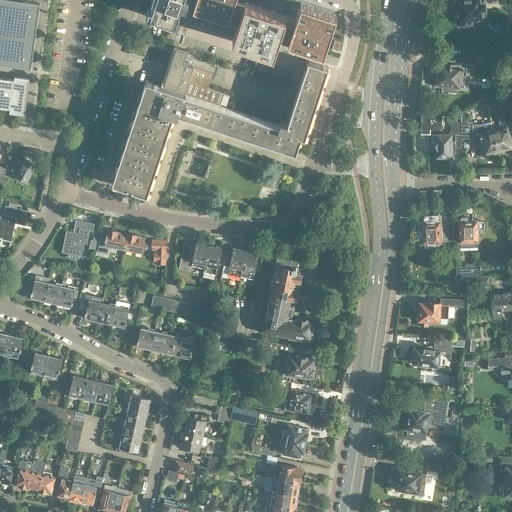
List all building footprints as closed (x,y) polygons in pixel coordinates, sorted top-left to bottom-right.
[(0,0),(0,64),(31,68),(40,3),(22,1),(22,0),(0,0)] [(153,0),(150,13),(176,21),(180,9),(176,8),(178,2),(186,4),(187,0),(153,0)] [(320,62),(323,53),(336,14),(336,12),(299,0),(195,0),(193,7),(181,45),(193,49),(191,55),(190,58),(217,67),(211,85),(210,87),(232,94),(229,102),(228,105),(276,121),(277,117),(286,120),(307,57),(320,62)] [(485,21),(483,0),(456,0),(457,13),(454,15),(455,21),(458,22),(458,23),(470,22),(485,21)] [(332,48),(338,51),(340,43),(334,41),(332,48)] [(308,60),(287,124),(280,122),(279,125),(225,107),(229,95),(208,88),(213,73),(212,73),(214,67),(203,63),(201,69),(190,65),(188,64),(189,59),(186,58),(189,50),(175,46),(164,77),(161,76),(160,76),(159,76),(157,74),(153,75),(154,77),(154,78),(153,79),(152,82),(146,80),(112,183),(147,194),(173,115),(177,117),(178,113),(296,152),(301,136),(305,138),(328,67),(308,60)] [(460,61),(475,63),(476,52),(462,49),(460,61)] [(463,66),(460,65),(460,64),(454,63),(454,60),(447,59),(447,62),(446,62),(445,64),(438,63),(436,74),(435,83),(436,83),(436,86),(442,87),(443,84),(453,86),(462,87),(463,75),(466,76),(467,67),(463,67),(463,66)] [(0,107),(10,109),(9,113),(24,115),(29,78),(14,76),(14,79),(0,77),(0,107)] [(492,93),(485,97),(487,101),(494,97),(492,93)] [(461,136),(480,136),(483,149),(482,149),(483,153),(484,153),(484,154),(485,154),(486,155),(489,154),(489,153),(498,150),(492,127),(485,129),(484,126),(472,126),(472,121),(466,121),(466,120),(479,113),(475,107),(468,111),(461,111),(461,121),(461,122),(461,134),(461,136)] [(432,132),(432,134),(432,142),(436,142),(436,157),(439,157),(440,158),(443,158),(445,157),(451,157),(451,150),(454,150),(454,143),(453,143),(453,141),(451,141),(451,134),(449,134),(442,134),(442,113),(421,112),(421,128),(424,128),(424,129),(428,132),(432,132)] [(500,125),(492,127),(498,150),(506,148),(507,149),(511,148),(511,147),(511,146),(511,145),(511,142),(510,142),(506,124),(507,124),(504,114),(497,116),(500,125)] [(449,131),(449,134),(451,134),(461,134),(461,122),(461,121),(461,117),(455,117),(455,122),(451,122),(451,131),(449,131)] [(9,156),(6,167),(5,171),(27,182),(37,163),(25,157),(22,161),(16,158),(9,156)] [(9,206),(5,205),(4,213),(1,213),(0,219),(0,239),(2,240),(2,238),(10,240),(8,246),(10,246),(15,223),(23,224),(27,210),(19,209),(20,205),(10,202),(9,206)] [(460,247),(463,247),(477,246),(477,241),(479,241),(479,235),(478,235),(477,229),(483,229),(484,228),(484,222),(483,220),(476,221),(476,220),(468,220),(468,218),(466,216),(462,216),(460,218),(460,220),(459,221),(460,247)] [(417,232),(417,241),(422,240),(422,242),(431,242),(431,248),(440,248),(440,243),(441,243),(441,225),(439,225),(439,221),(438,221),(438,220),(436,217),(431,218),(430,220),(430,222),(421,222),(421,223),(416,223),(414,225),(414,230),(416,232),(417,232)] [(66,230),(62,252),(81,256),(84,243),(87,243),(90,230),(93,231),(94,223),(76,220),(73,232),(66,230)] [(443,229),(442,229),(442,241),(454,241),(454,229),(453,229),(453,224),(442,224),(443,229)] [(101,227),(97,244),(104,246),(124,250),(127,234),(118,232),(118,231),(101,227)] [(127,234),(124,250),(133,251),(133,249),(142,250),(145,237),(137,236),(137,234),(128,233),(127,234)] [(152,250),(156,250),(156,252),(153,252),(153,262),(155,262),(155,264),(164,264),(165,250),(166,250),(166,240),(152,240),(152,250)] [(190,246),(183,245),(178,269),(190,272),(191,267),(204,270),(209,247),(196,244),(195,247),(190,246)] [(209,247),(204,270),(204,273),(216,276),(218,265),(223,266),(226,251),(220,250),(221,249),(209,247)] [(226,251),(223,266),(229,267),(228,275),(240,277),(245,250),(233,248),(232,253),(226,251)] [(245,250),(240,277),(253,280),(254,271),(260,272),(263,257),(258,256),(258,253),(245,250)] [(300,281),(301,273),(296,272),(297,267),(292,266),(294,258),(277,255),(274,274),(271,274),(270,285),(271,285),(270,289),(266,288),(265,293),(266,293),(266,292),(268,292),(267,294),(270,294),(266,314),(263,314),(260,332),(296,338),(295,340),(305,342),(305,339),(310,340),(313,322),(306,321),(307,320),(298,318),(297,320),(291,318),(295,299),(296,300),(296,299),(300,299),(301,293),(298,292),(298,291),(300,288),(301,285),(300,281)] [(468,266),(456,266),(457,276),(481,274),(480,263),(468,263),(468,266)] [(31,298),(44,301),(48,282),(49,278),(36,275),(31,298)] [(490,275),(475,276),(476,286),(491,285),(490,275)] [(62,281),(62,284),(57,304),(71,307),(75,288),(74,288),(75,286),(68,285),(63,281),(62,281)] [(48,282),(44,301),(57,304),(62,284),(56,282),(56,283),(48,282)] [(511,291),(491,293),(493,317),(503,316),(503,315),(502,308),(511,307),(511,291)] [(154,295),(152,300),(164,303),(165,297),(154,295)] [(165,297),(164,303),(162,309),(171,311),(174,299),(165,297)] [(85,318),(98,321),(102,302),(89,299),(85,318)] [(174,299),(171,311),(176,312),(179,300),(174,299)] [(448,319),(449,310),(449,306),(466,307),(466,300),(441,299),(441,303),(427,303),(427,304),(419,303),(419,312),(417,314),(417,318),(418,320),(420,320),(420,325),(429,325),(429,321),(439,322),(439,318),(448,319)] [(102,302),(98,321),(111,324),(117,300),(116,305),(102,302)] [(117,300),(111,324),(125,327),(130,303),(117,300)] [(152,300),(151,306),(162,309),(164,303),(152,300)] [(179,300),(176,312),(182,313),(185,302),(179,300)] [(185,302),(182,313),(188,315),(191,303),(185,302)] [(191,303),(188,315),(194,316),(197,304),(191,303)] [(197,304),(194,316),(200,317),(202,306),(197,304)] [(202,306),(200,317),(205,319),(208,307),(202,306)] [(208,307),(205,319),(217,321),(220,310),(208,307)] [(141,327),(139,336),(136,346),(150,349),(154,330),(141,327)] [(154,330),(150,349),(163,352),(168,333),(154,330)] [(0,331),(0,353),(4,355),(9,334),(0,331)] [(224,331),(222,339),(222,343),(242,347),(243,342),(273,348),(272,352),(285,355),(288,355),(290,345),(278,343),(278,342),(224,331)] [(168,333),(163,352),(176,355),(181,336),(168,333)] [(9,334),(4,355),(18,358),(23,337),(9,334)] [(181,336),(176,355),(190,358),(194,339),(181,336)] [(434,348),(424,347),(423,349),(415,348),(413,363),(438,366),(439,357),(440,357),(440,351),(451,352),(452,345),(460,346),(460,339),(452,338),(452,339),(438,338),(437,343),(434,343),(434,348)] [(475,349),(475,338),(466,338),(467,349),(475,349)] [(499,358),(488,359),(489,369),(500,368),(501,371),(511,370),(511,379),(511,360),(511,357),(511,356),(511,348),(504,350),(505,357),(499,357),(499,358)] [(30,372),(44,375),(49,355),(35,352),(30,372)] [(49,355),(44,375),(57,378),(62,358),(49,355)] [(296,356),(288,355),(285,355),(283,372),(289,373),(289,376),(296,376),(296,375),(310,377),(310,375),(313,376),(314,369),(312,368),(313,359),(307,358),(307,356),(296,355),(296,356)] [(68,395),(82,398),(87,377),(73,374),(68,395)] [(265,377),(254,375),(253,385),(263,387),(265,377)] [(87,377),(82,398),(95,401),(100,380),(87,377)] [(100,380),(95,401),(109,405),(114,384),(100,380)] [(283,389),(281,398),(286,399),(285,407),(308,411),(308,410),(310,410),(311,403),(309,403),(310,395),(304,394),(304,392),(296,391),(296,392),(290,391),(290,390),(283,389)] [(194,393),(192,401),(216,406),(218,399),(194,393)] [(37,394),(36,400),(47,403),(49,397),(37,394)] [(131,394),(128,407),(149,412),(152,399),(131,394)] [(407,434),(416,436),(425,437),(425,433),(427,433),(429,423),(430,423),(430,422),(444,424),(448,399),(426,395),(423,410),(415,409),(415,411),(408,410),(405,428),(408,428),(407,434)] [(36,400),(34,405),(45,408),(46,404),(47,404),(47,403),(36,400)] [(222,402),(217,420),(228,423),(233,405),(222,402)] [(45,408),(44,415),(49,417),(52,405),(47,404),(46,404),(45,408)] [(34,405),(33,412),(44,415),(45,408),(34,405)] [(52,405),(49,417),(55,418),(58,407),(52,405)] [(258,411),(233,405),(230,416),(255,423),(258,411)] [(511,406),(502,407),(502,417),(507,418),(507,420),(511,420),(511,406)] [(55,418),(72,422),(73,417),(75,411),(58,407),(55,418)] [(128,407),(125,420),(146,425),(149,412),(128,407)] [(75,411),(73,417),(85,420),(86,414),(83,413),(84,411),(82,410),(81,412),(75,411)] [(187,416),(183,432),(203,437),(206,422),(209,423),(211,417),(196,413),(195,417),(187,416)] [(288,418),(273,415),(271,422),(286,425),(288,418)] [(72,422),(72,423),(83,426),(85,420),(73,417),(72,422)] [(53,420),(47,419),(44,420),(43,425),(45,427),(51,429),(54,427),(55,423),(53,420)] [(124,426),(122,433),(143,438),(146,425),(125,420),(124,420),(120,419),(119,425),(124,426)] [(72,423),(70,429),(82,432),(83,426),(72,423)] [(284,429),(282,437),(306,443),(309,432),(306,431),(307,427),(289,423),(288,430),(284,429)] [(70,429),(69,435),(80,438),(82,432),(70,429)] [(119,447),(121,447),(120,451),(129,453),(129,449),(139,451),(143,438),(122,433),(122,434),(116,432),(115,438),(121,439),(119,447)] [(203,437),(183,432),(180,448),(188,450),(187,454),(202,457),(203,453),(199,452),(203,437)] [(69,435),(67,441),(79,444),(80,438),(69,435)] [(306,443),(282,437),(280,445),(284,446),(282,453),(300,457),(301,453),(304,453),(306,443)] [(79,444),(67,441),(65,448),(77,451),(79,444)] [(253,444),(252,450),(262,453),(272,455),(274,449),(264,446),(253,444)] [(511,456),(497,455),(497,463),(511,464),(511,456)] [(222,458),(209,456),(207,466),(219,469),(222,458)] [(27,487),(27,486),(32,467),(33,463),(31,462),(31,461),(27,460),(26,461),(20,460),(15,483),(19,484),(19,486),(27,487)] [(194,464),(175,460),(174,465),(192,470),(194,464)] [(441,464),(427,462),(426,470),(439,472),(441,464)] [(3,463),(0,473),(0,481),(9,484),(14,466),(3,463)] [(276,463),(274,478),(299,482),(299,481),(300,482),(302,468),(295,467),(295,466),(276,463)] [(174,465),(173,471),(179,472),(191,475),(192,470),(174,465)] [(32,467),(27,486),(39,489),(44,470),(32,467)] [(411,469),(406,468),(406,470),(399,469),(397,477),(395,477),(394,485),(396,485),(396,488),(423,493),(425,483),(424,483),(426,473),(410,471),(411,469)] [(44,470),(39,489),(39,490),(47,492),(52,493),(56,476),(51,475),(52,472),(44,470)] [(179,472),(173,471),(169,470),(167,476),(168,476),(168,479),(176,481),(176,478),(177,478),(179,472)] [(85,483),(81,501),(92,504),(97,486),(98,483),(101,484),(102,481),(104,475),(104,473),(99,472),(96,482),(93,481),(92,485),(85,483)] [(73,480),(69,498),(81,501),(85,483),(86,477),(75,474),(73,480)] [(57,495),(69,498),(73,480),(61,477),(57,495)] [(274,478),(272,490),(297,494),(299,482),(274,478)] [(105,483),(100,501),(102,502),(100,506),(113,509),(117,491),(118,487),(116,487),(116,486),(113,485),(112,485),(105,483)] [(117,491),(113,509),(122,511),(124,511),(126,508),(128,509),(132,491),(118,487),(117,491)] [(272,490),(270,504),(296,508),(296,507),(295,507),(297,494),(272,490)] [(164,499),(163,503),(162,503),(159,511),(174,511),(176,506),(177,502),(164,499)]
